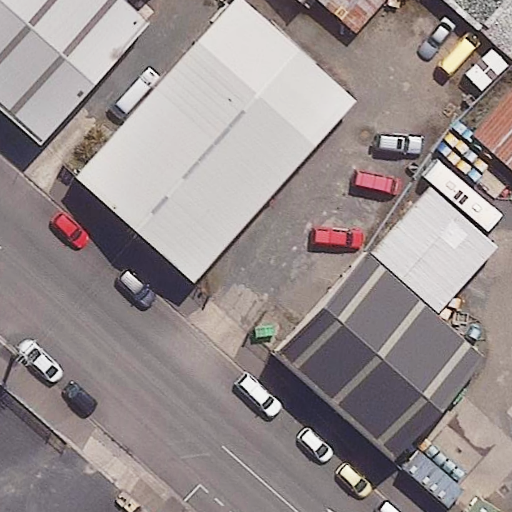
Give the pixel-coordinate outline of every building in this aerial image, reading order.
[(166,16),(147,0),(0,0),(0,99),(51,145),(166,16)] [(360,88),(260,0),(237,0),(77,179),(190,279),(360,88)] [(325,0),(358,29),(383,0),(325,0)] [(511,84),(472,132),(511,166),(511,84)] [(498,351),(378,244),(282,352),(402,458),(498,351)]
